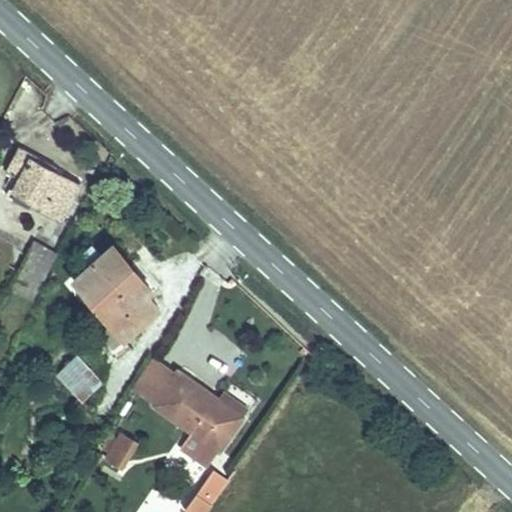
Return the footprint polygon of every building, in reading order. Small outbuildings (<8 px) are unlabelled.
[(65,184),(19,142),(2,162),(49,204),(65,184)] [(37,251),(25,244),(5,279),(18,286),(37,251)] [(114,271),(102,254),(64,281),(106,340),(144,312),(130,293),(141,285),(125,264),(114,271)] [(58,351),(36,366),(57,395),(78,380),(58,351)] [(134,410),(159,376),(139,362),(116,398),(134,410)] [(216,417),(159,376),(134,410),(162,430),(192,451),(216,417)] [(110,451),(127,426),(113,417),(97,442),(110,451)] [(192,451),(162,430),(151,447),(180,468),(192,451)] [(194,493),(182,511),(205,511),(210,504),(194,493)]
